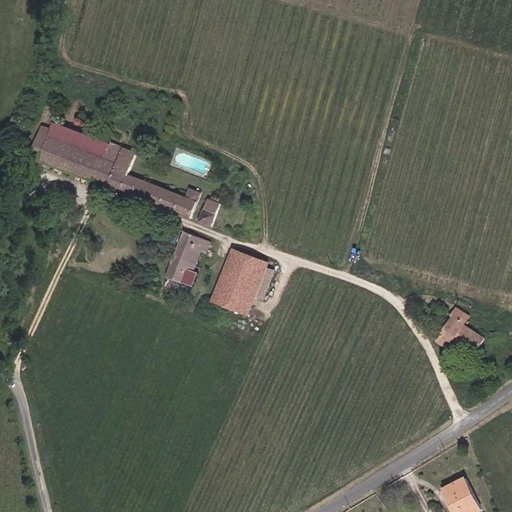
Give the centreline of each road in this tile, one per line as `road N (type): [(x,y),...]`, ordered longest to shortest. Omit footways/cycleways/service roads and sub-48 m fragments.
road 1 (residential): [(325,511),(511,390)]
road 2 (residential): [(47,511),(16,384),(0,372)]
